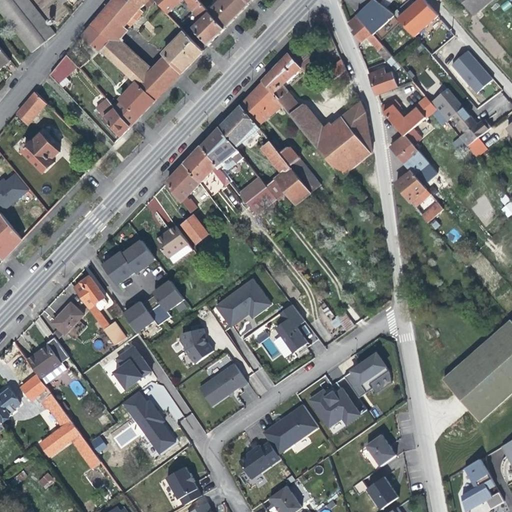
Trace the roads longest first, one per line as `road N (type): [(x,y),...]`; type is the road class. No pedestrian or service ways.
road 1 (secondary): [(304,0),(0,320)]
road 2 (residential): [(327,0),(373,115),(401,308)]
road 3 (residential): [(240,511),(214,465),(222,437),(401,308)]
road 4 (residential): [(401,308),(439,511)]
road 5 (residential): [(0,117),(98,0)]
